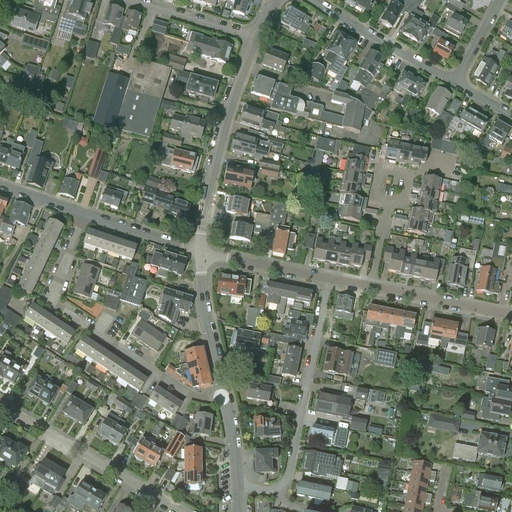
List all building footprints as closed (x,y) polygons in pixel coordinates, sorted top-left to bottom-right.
[(33,10),(42,13),(57,18),(60,8),(54,6),(56,0),(35,0),(36,0),(33,10)] [(67,4),(59,31),(71,35),(73,28),(81,1),(78,0),(71,0),(71,5),(67,4)] [(199,0),(199,3),(214,8),(216,0),(199,0)] [(225,0),(226,0),(235,3),(232,13),(243,16),(244,12),(246,13),(248,7),(250,2),(244,0),(225,0)] [(358,0),(355,8),(366,14),(374,0),(358,0)] [(382,14),(384,15),(380,22),(391,28),(398,16),(402,10),(400,9),(402,5),(393,0),(392,0),(387,10),(386,10),(386,11),(385,10),(382,14)] [(402,35),(409,39),(419,22),(411,18),(420,3),(415,0),(411,0),(404,14),(408,16),(399,31),(402,33),(402,35)] [(450,0),(448,4),(461,11),(464,6),(459,3),(460,0),(450,0)] [(81,1),(73,28),(81,30),(84,21),(86,14),(89,15),(91,7),(89,6),(89,3),(81,1)] [(461,11),(448,4),(445,9),(458,16),(461,11)] [(117,46),(121,31),(125,19),(121,18),(123,11),(108,6),(102,25),(114,28),(113,33),(112,33),(109,44),(117,46)] [(289,7),(285,15),(307,28),(309,26),(307,25),(309,20),(304,16),(305,15),(289,7)] [(57,18),(42,13),(40,18),(16,10),(11,26),(33,33),(36,23),(42,25),(44,20),(55,24),(57,18)] [(127,12),(125,19),(121,31),(136,36),(138,31),(136,31),(141,17),(127,12)] [(307,28),(285,15),(280,23),(295,32),(296,30),(302,34),(304,35),(307,28)] [(419,22),(409,39),(417,43),(418,42),(421,44),(426,35),(428,36),(432,30),(433,31),(434,30),(439,20),(432,16),(428,23),(421,19),(419,22)] [(445,31),(458,39),(459,36),(460,36),(467,23),(453,16),(445,31)] [(151,32),(164,36),(168,25),(154,21),(151,32)] [(501,37),(507,41),(508,38),(511,40),(511,25),(509,24),(501,37)] [(447,37),(434,30),(433,31),(431,35),(444,42),(447,37)] [(323,61),(330,65),(346,38),(337,33),(330,43),(328,42),(324,50),(328,53),(323,61)] [(0,57),(6,62),(8,60),(2,54),(5,50),(0,46),(7,37),(0,34),(0,57)] [(191,34),(188,44),(229,56),(231,47),(215,42),(215,43),(201,39),(202,37),(202,38),(203,37),(191,34)] [(23,36),(20,45),(40,51),(43,42),(23,36)] [(333,80),(339,83),(340,82),(347,69),(342,66),(344,62),(345,62),(356,43),(346,38),(330,65),(329,70),(328,72),(336,76),(333,80)] [(318,44),(311,41),(309,47),(315,50),(318,44)] [(97,45),(92,43),(88,42),(83,58),(92,60),(97,45)] [(432,54),(446,61),(453,49),(439,42),(432,54)] [(229,56),(193,45),(191,53),(210,59),(210,60),(211,60),(210,62),(215,63),(216,61),(226,65),(229,56)] [(117,46),(114,52),(127,56),(129,49),(117,46)] [(261,66),(281,73),(287,57),(268,49),(261,66)] [(497,55),(481,84),(488,88),(499,68),(498,67),(503,58),(506,54),(499,50),(497,55)] [(474,80),(481,84),(497,55),(491,51),(486,60),(485,59),(474,80)] [(376,56),(368,52),(358,70),(359,71),(353,83),(358,86),(376,56)] [(360,87),(352,101),(355,102),(364,107),(361,120),(366,121),(372,112),(370,111),(376,100),(382,104),(390,90),(384,87),(377,99),(366,93),(370,87),(368,86),(372,78),(373,78),(375,79),(378,74),(382,68),(380,67),(383,61),(376,56),(358,86),(360,87)] [(168,59),(165,67),(171,69),(182,72),(185,65),(168,59)] [(129,80),(113,130),(133,135),(138,137),(148,139),(170,70),(136,60),(129,80)] [(309,63),(305,74),(303,79),(318,84),(323,70),(317,68),(317,66),(309,63)] [(27,66),(25,73),(38,77),(40,69),(27,66)] [(303,79),(305,74),(288,67),(284,79),(298,85),(301,78),(303,79)] [(187,87),(186,92),(201,97),(208,99),(212,100),(217,85),(191,77),(191,76),(178,72),(175,84),(187,87)] [(401,90),(406,93),(414,78),(403,72),(395,86),(395,87),(393,91),(399,94),(401,90)] [(38,77),(25,73),(23,81),(36,84),(38,77)] [(112,132),(113,130),(129,80),(108,74),(92,123),(110,128),(109,131),(112,132)] [(66,77),(63,87),(71,90),(75,79),(66,77)] [(255,78),(250,94),(268,100),(268,99),(272,101),(269,110),(321,124),(324,124),(359,133),(361,120),(364,107),(355,102),(352,101),(346,97),(341,96),(333,94),(330,103),(341,106),(341,105),(346,106),(343,118),(321,113),(322,109),(321,107),(288,98),(291,90),(278,86),(278,85),(273,84),(272,83),(271,81),(267,80),(266,81),(255,78)] [(401,100),(398,106),(403,108),(406,102),(407,102),(411,96),(417,99),(425,85),(414,78),(406,93),(401,100)] [(13,89),(33,94),(35,85),(16,79),(13,89)] [(339,83),(333,94),(341,96),(346,86),(340,82),(339,83)] [(332,83),(328,90),(333,93),(337,85),(332,83)] [(429,116),(436,121),(435,123),(446,129),(453,118),(442,111),(450,96),(437,89),(425,109),(431,112),(429,116)] [(15,98),(29,101),(30,95),(17,91),(15,98)] [(161,101),(159,109),(168,111),(169,103),(161,101)] [(454,102),(448,112),(453,115),(459,105),(454,102)] [(56,103),(54,111),(61,113),(64,106),(56,103)] [(405,120),(410,123),(417,109),(412,106),(405,120)] [(244,107),(241,115),(268,124),(279,128),(281,123),(277,122),(279,116),(263,112),(263,113),(244,107)] [(465,108),(458,121),(466,126),(463,130),(467,132),(477,115),(465,108)] [(241,115),(239,124),(259,130),(271,134),(272,130),(278,132),(279,128),(268,124),(241,115)] [(477,115),(467,132),(471,134),(473,130),(481,134),(488,121),(477,115)] [(173,116),(171,122),(202,131),(204,123),(185,118),(185,119),(173,116)] [(73,121),(65,118),(62,128),(70,131),(73,121)] [(202,131),(171,122),(169,130),(181,133),(180,137),(187,139),(187,136),(200,140),(202,131)] [(481,146),(487,149),(490,145),(496,144),(497,143),(500,145),(509,130),(496,123),(488,137),(487,137),(481,146)] [(447,129),(441,140),(447,142),(453,132),(447,129)] [(438,130),(435,136),(441,139),(444,133),(438,130)] [(30,133),(25,148),(32,151),(36,141),(37,136),(30,133)] [(164,135),(162,143),(167,144),(178,147),(180,139),(164,135)] [(234,136),(232,144),(268,153),(270,146),(281,149),(283,143),(268,139),(267,144),(234,136)] [(314,151),(332,156),(334,142),(317,137),(314,151)] [(0,164),(7,167),(14,145),(16,141),(10,139),(8,141),(8,143),(2,141),(0,145),(0,144),(0,164)] [(32,168),(27,184),(42,189),(47,173),(50,174),(53,164),(38,159),(43,144),(36,141),(32,151),(27,166),(32,168)] [(334,141),(334,142),(332,156),(336,157),(337,151),(339,151),(341,143),(334,141)] [(167,144),(162,143),(160,142),(156,156),(163,158),(161,165),(169,167),(169,169),(189,174),(190,172),(194,173),(198,159),(194,158),(194,156),(174,151),(166,149),(167,144)] [(383,161),(395,163),(399,144),(387,142),(383,161)] [(268,153),(232,144),(230,152),(252,158),(259,160),(260,156),(267,158),(268,153)] [(395,163),(406,165),(410,146),(399,144),(395,163)] [(473,144),(468,157),(472,158),(478,147),(473,144)] [(14,145),(7,167),(17,171),(20,162),(22,163),(23,158),(26,149),(14,145)] [(410,146),(406,165),(418,168),(419,163),(424,164),(427,150),(422,149),(410,146)] [(89,177),(96,180),(107,150),(99,147),(89,177)] [(499,158),(507,162),(511,150),(505,147),(499,158)] [(345,161),(343,173),(362,177),(366,158),(347,155),(346,161),(345,161)] [(258,167),(261,168),(278,171),(279,166),(260,161),(258,167)] [(243,196),(248,197),(253,172),(226,167),(222,186),(244,190),(243,196)] [(278,171),(261,168),(259,175),(276,179),(278,171)] [(97,182),(104,184),(107,175),(100,172),(97,182)] [(343,173),(341,184),(360,188),(362,177),(343,173)] [(59,195),(73,199),(80,176),(74,174),(72,182),(64,179),(59,195)] [(423,177),(420,188),(439,192),(441,185),(447,187),(448,182),(423,177)] [(149,179),(146,186),(158,190),(160,182),(149,179)] [(127,186),(143,191),(145,186),(129,181),(127,186)] [(338,196),(340,196),(344,197),(344,196),(358,199),(358,198),(360,188),(341,184),(338,196)] [(100,204),(117,210),(119,203),(123,204),(125,198),(115,195),(116,191),(106,188),(104,192),(104,191),(100,204)] [(156,193),(157,191),(145,188),(140,202),(169,211),(168,216),(177,218),(175,223),(183,225),(184,221),(189,206),(173,201),(173,199),(156,193)] [(419,192),(418,200),(437,203),(439,192),(420,188),(419,192)] [(340,196),(338,207),(342,207),(361,211),(362,205),(366,206),(367,200),(358,198),(358,199),(344,196),(344,197),(340,196)] [(229,198),(226,213),(245,217),(248,202),(229,198)] [(418,200),(416,210),(416,211),(429,213),(429,214),(434,215),(435,215),(437,203),(418,200)] [(268,226),(266,235),(274,237),(271,254),(283,257),(285,250),(291,252),(295,228),(289,227),(288,229),(282,227),(286,206),(274,203),(271,217),(270,217),(268,226)] [(0,229),(0,232),(11,236),(15,224),(24,227),(24,225),(26,225),(28,220),(26,219),(30,208),(15,204),(9,222),(3,220),(0,229)] [(338,212),(338,214),(338,216),(339,217),(340,218),(340,219),(359,223),(361,211),(342,207),(342,208),(340,209),(339,210),(338,212)] [(410,209),(408,221),(427,224),(432,225),(434,215),(429,214),(429,213),(416,211),(416,210),(410,209)] [(511,211),(500,209),(498,216),(511,219),(511,211)] [(268,226),(270,217),(254,214),(252,223),(268,226)] [(48,221),(43,232),(57,239),(62,227),(48,221)] [(427,224),(408,221),(406,232),(425,236),(427,224)] [(266,236),(266,235),(268,226),(252,223),(244,222),(243,227),(232,225),(229,239),(249,243),(251,233),(266,236)] [(83,245),(95,249),(100,235),(88,231),(83,245)] [(452,232),(446,231),(444,238),(451,239),(452,232)] [(43,232),(38,244),(52,250),(57,239),(43,232)] [(95,249),(107,253),(112,239),(100,235),(95,249)] [(304,249),(311,251),(314,236),(307,235),(304,249)] [(315,261),(323,263),(327,245),(321,244),(322,240),(316,238),(312,262),(314,263),(315,261)] [(107,253),(119,257),(124,243),(112,239),(107,253)] [(472,252),(460,250),(458,259),(451,258),(450,266),(449,266),(446,285),(462,289),(466,270),(472,271),(475,253),(477,253),(479,241),(474,240),(472,252)] [(327,263),(335,265),(339,247),(333,246),(333,242),(328,241),(327,245),(323,263),(323,264),(326,265),(327,263)] [(124,243),(119,257),(131,261),(136,247),(124,243)] [(338,266),(347,267),(350,249),(344,248),(345,244),(339,243),(339,247),(335,265),(335,267),(338,267),(338,266)] [(494,243),(492,252),(483,293),(491,294),(498,295),(499,288),(498,287),(498,285),(496,285),(496,283),(494,282),(496,271),(495,271),(497,260),(504,262),(507,246),(494,243)] [(38,244),(33,255),(46,262),(52,250),(38,244)] [(350,249),(347,267),(350,268),(350,266),(360,268),(362,261),(369,263),(372,247),(365,245),(364,250),(357,249),(357,245),(352,244),(350,249)] [(400,275),(403,257),(404,252),(399,251),(398,255),(391,253),(392,248),(385,247),(382,263),(389,264),(387,271),(397,273),(396,275),(400,275)] [(480,292),(483,293),(492,252),(481,249),(479,257),(483,258),(481,268),(480,268),(475,291),(480,292)] [(153,253),(151,259),(160,262),(160,261),(182,268),(185,260),(163,253),(162,256),(153,253)] [(411,279),(411,278),(415,260),(416,256),(410,254),(409,259),(403,257),(400,275),(408,277),(408,279),(411,279)] [(33,255),(27,267),(41,273),(46,262),(33,255)] [(423,282),(423,280),(427,262),(428,258),(422,257),(421,261),(415,260),(411,278),(420,280),(420,281),(423,282)] [(151,259),(149,266),(158,268),(157,270),(158,270),(156,276),(165,279),(167,273),(180,277),(182,268),(160,261),(160,262),(151,259)] [(427,262),(423,280),(432,282),(431,283),(434,284),(436,276),(442,277),(445,261),(433,259),(433,263),(427,262)] [(83,265),(78,279),(95,284),(99,271),(83,265)] [(27,267),(22,278),(36,284),(41,273),(27,267)] [(231,297),(230,305),(240,306),(241,298),(243,298),(245,279),(219,275),(216,295),(231,297)] [(119,301),(139,307),(147,283),(127,277),(119,301)] [(36,284),(22,278),(17,289),(30,296),(36,284)] [(95,284),(78,279),(74,292),(73,294),(89,300),(95,284)] [(266,284),(264,296),(267,296),(265,304),(277,307),(278,302),(278,303),(279,299),(282,287),(281,287),(281,285),(274,283),(274,286),(266,284)] [(278,302),(277,307),(284,308),(285,300),(294,302),(296,290),(296,288),(289,286),(288,289),(282,287),(279,299),(278,303),(278,302)] [(0,290),(0,293),(10,298),(13,292),(2,287),(0,290)] [(311,293),(310,293),(311,290),(304,289),(304,292),(296,290),(294,302),(309,305),(311,293)] [(156,318),(170,326),(174,310),(186,314),(191,298),(164,290),(156,318)] [(0,293),(0,299),(7,303),(10,298),(0,293)] [(107,297),(104,305),(104,306),(103,308),(109,310),(113,298),(107,296),(107,297)] [(334,311),(333,319),(348,323),(353,299),(345,297),(346,297),(339,296),(338,296),(337,296),(336,304),(335,304),(334,311)] [(258,297),(256,311),(255,319),(259,319),(260,311),(262,312),(264,298),(258,297)] [(115,312),(119,300),(113,298),(109,310),(115,312)] [(24,317),(35,325),(43,312),(33,305),(24,317)] [(375,334),(381,309),(369,307),(366,321),(365,326),(372,328),(371,333),(375,334)] [(5,309),(0,310),(0,320),(3,322),(10,313),(5,309)] [(256,311),(248,309),(246,327),(254,329),(255,319),(256,311)] [(388,331),(389,325),(392,312),(381,309),(375,334),(379,335),(380,329),(388,331)] [(286,318),(297,320),(298,313),(288,311),(286,318)] [(35,325),(45,332),(54,319),(43,312),(35,325)] [(394,338),(398,339),(403,314),(392,312),(389,325),(396,327),(394,338)] [(10,313),(3,322),(9,326),(15,316),(10,313)] [(403,314),(398,339),(402,340),(403,334),(411,335),(412,330),(415,316),(403,314)] [(15,316),(9,326),(14,329),(20,319),(15,316)] [(45,332),(56,339),(64,326),(54,319),(45,332)] [(428,335),(441,338),(445,322),(432,320),(428,335)] [(130,335),(143,344),(153,330),(140,321),(130,335)] [(283,335),(283,337),(288,338),(288,337),(290,337),(291,335),(304,337),(306,324),(290,321),(288,330),(284,329),(283,335)] [(445,322),(441,338),(454,341),(457,325),(445,322)] [(64,326),(56,339),(66,346),(75,333),(64,326)] [(5,336),(10,339),(15,331),(9,328),(5,336)] [(22,336),(26,338),(31,331),(27,328),(22,336)] [(477,337),(475,347),(490,350),(493,332),(476,328),(475,337),(477,337)] [(153,330),(143,344),(156,353),(166,338),(153,330)] [(246,333),(238,331),(235,348),(256,353),(257,349),(266,351),(266,349),(272,351),(273,342),(275,335),(266,334),(266,337),(250,334),(250,332),(246,331),(246,333)] [(39,332),(34,339),(38,342),(43,335),(39,332)] [(275,335),(273,342),(287,345),(289,339),(288,338),(283,337),(275,335)] [(76,350),(86,357),(94,345),(84,338),(76,350)] [(45,346),(49,349),(53,342),(49,339),(45,346)] [(384,348),(385,344),(377,343),(375,350),(383,352),(384,348)] [(86,357),(96,364),(105,352),(94,345),(86,357)] [(55,353),(59,356),(64,349),(60,346),(55,353)] [(402,353),(408,355),(410,347),(404,346),(402,353)] [(36,347),(32,353),(39,357),(43,351),(36,347)] [(184,353),(179,354),(182,367),(187,365),(205,362),(202,350),(197,351),(196,348),(184,351),(184,353)] [(287,349),(284,362),(297,365),(300,352),(287,349)] [(327,349),(325,361),(350,366),(353,354),(327,349)] [(0,357),(1,358),(0,359),(0,378),(2,380),(11,364),(7,362),(11,355),(5,351),(3,354),(1,353),(0,354),(0,357)] [(372,365),(393,370),(396,355),(376,351),(372,365)] [(96,364),(107,371),(115,359),(105,352),(96,364)] [(485,369),(493,371),(495,357),(488,355),(485,369)] [(75,366),(78,368),(83,362),(79,359),(75,366)] [(107,371),(117,378),(126,366),(115,359),(107,371)] [(350,366),(325,361),(323,372),(348,377),(350,366)] [(205,362),(187,365),(193,389),(197,388),(198,390),(206,388),(205,386),(210,385),(205,362)] [(297,365),(284,362),(281,376),(294,379),(297,365)] [(426,372),(447,377),(449,370),(420,362),(416,378),(424,380),(426,372)] [(493,375),(500,376),(502,363),(495,362),(493,375)] [(12,364),(2,380),(8,383),(9,382),(14,385),(22,371),(25,372),(27,368),(19,363),(16,367),(12,364)] [(85,373),(89,375),(94,369),(90,366),(85,373)] [(117,378),(128,385),(136,373),(126,366),(117,378)] [(95,380),(99,383),(104,376),(100,373),(95,380)] [(136,373),(128,385),(138,393),(147,380),(136,373)] [(265,383),(279,386),(280,379),(267,376),(265,383)] [(33,397),(37,399),(49,379),(44,377),(42,381),(36,378),(27,393),(28,394),(28,396),(31,398),(33,397)] [(49,379),(37,399),(42,402),(42,404),(45,406),(47,405),(48,406),(57,390),(50,386),(53,382),(49,379)] [(488,379),(486,391),(489,391),(488,399),(492,400),(494,401),(510,404),(511,404),(511,390),(504,389),(505,382),(488,379)] [(105,387),(110,389),(114,383),(110,380),(105,387)] [(85,387),(90,390),(94,384),(88,381),(85,387)] [(65,392),(70,395),(76,385),(71,382),(65,392)] [(94,384),(90,390),(95,393),(99,387),(94,384)] [(246,399),(267,403),(270,389),(249,385),(246,399)] [(349,385),(347,397),(354,398),(356,386),(349,385)] [(119,389),(114,396),(116,397),(118,399),(123,392),(119,389)] [(157,389),(149,401),(156,405),(153,410),(150,416),(155,419),(161,408),(169,397),(157,389)] [(365,402),(373,404),(376,393),(367,391),(357,389),(355,400),(364,402),(365,402)] [(114,396),(111,394),(105,405),(110,408),(116,397),(114,396)] [(318,395),(316,403),(349,410),(351,401),(339,398),(339,395),(333,394),(333,398),(326,396),(326,395),(320,394),(320,395),(318,395)] [(137,395),(130,405),(135,408),(142,398),(137,395)] [(395,416),(400,417),(405,397),(400,396),(395,416)] [(135,408),(135,409),(140,412),(147,400),(142,397),(142,398),(135,408)] [(169,397),(161,408),(173,416),(181,405),(169,397)] [(62,413),(72,419),(81,405),(74,401),(75,400),(73,399),(73,400),(71,398),(70,400),(67,402),(66,404),(66,406),(62,413)] [(494,401),(492,400),(490,409),(483,407),(480,419),(495,422),(496,416),(507,418),(510,404),(494,401)] [(129,406),(123,403),(120,409),(125,412),(129,406)] [(316,403),(315,411),(326,413),(325,415),(342,418),(342,421),(352,423),(350,430),(364,433),(366,421),(348,418),(349,410),(316,403)] [(81,405),(72,419),(83,425),(86,419),(89,418),(90,415),(90,413),(92,411),(89,409),(88,408),(88,409),(81,405)] [(134,409),(129,406),(125,412),(130,415),(134,409)] [(474,417),(468,416),(469,413),(462,412),(460,420),(473,422),(474,417)] [(97,435),(107,441),(119,421),(109,415),(97,435)] [(193,426),(190,433),(193,435),(200,436),(200,437),(202,437),(202,436),(208,437),(211,418),(193,415),(192,421),(196,422),(195,427),(193,426)] [(169,428),(174,431),(181,419),(176,416),(169,428)] [(457,433),(459,421),(430,416),(428,428),(457,433)] [(253,422),(254,431),(279,429),(279,423),(274,424),(274,422),(269,422),(269,421),(263,421),(263,418),(254,419),(253,422)] [(181,419),(174,431),(180,434),(187,422),(181,419)] [(119,421),(107,441),(110,442),(109,443),(114,446),(115,445),(118,447),(127,433),(121,429),(124,424),(119,421)] [(151,435),(156,438),(164,426),(158,423),(151,435)] [(322,445),(327,446),(344,449),(348,431),(331,427),(330,431),(312,427),(310,437),(323,439),(322,445)] [(279,429),(254,431),(255,440),(280,438),(279,429)] [(164,455),(172,459),(183,441),(184,438),(176,434),(164,455)] [(455,445),(452,458),(474,463),(476,454),(501,459),(505,439),(495,437),(490,436),(480,434),(477,449),(455,445)] [(142,461),(143,462),(152,446),(146,443),(147,441),(147,440),(143,438),(132,455),(137,458),(137,460),(140,462),(142,461)] [(0,458),(3,461),(14,444),(8,440),(7,442),(2,439),(0,441),(0,458)] [(184,443),(184,462),(200,462),(200,460),(202,460),(202,456),(200,455),(200,449),(195,449),(195,443),(187,443),(184,443)] [(14,444),(3,461),(6,462),(2,468),(8,471),(11,466),(15,468),(22,457),(24,458),(28,452),(14,444)] [(152,446),(143,462),(144,462),(145,464),(148,466),(149,465),(154,468),(165,450),(160,448),(159,448),(158,449),(152,446)] [(258,474),(258,475),(271,474),(275,474),(275,465),(271,465),(271,461),(272,461),(272,460),(276,460),(276,452),(254,453),(255,472),(256,472),(258,474)] [(305,452),(303,463),(340,470),(342,462),(327,459),(327,457),(305,452)] [(38,479),(45,483),(54,468),(53,467),(53,465),(50,464),(49,464),(43,461),(39,468),(37,467),(32,475),(35,477),(34,479),(37,481),(38,479)] [(184,462),(184,473),(200,473),(202,472),(202,468),(200,467),(200,462),(184,462)] [(413,462),(411,474),(434,478),(435,474),(429,472),(431,465),(413,462)] [(340,470),(303,463),(301,473),(316,476),(317,476),(325,478),(325,475),(339,478),(340,470)] [(377,470),(388,472),(390,466),(378,463),(377,470)] [(45,483),(41,490),(51,496),(55,489),(58,491),(63,482),(61,481),(65,474),(60,471),(59,469),(57,468),(55,468),(54,468),(45,483)] [(168,470),(163,479),(170,483),(175,474),(168,470)] [(200,473),(184,473),(181,473),(181,479),(184,479),(184,489),(186,491),(199,491),(200,489),(200,473)] [(411,474),(409,485),(426,488),(428,482),(433,483),(434,478),(411,474)] [(481,489),(497,492),(500,479),(483,476),(479,475),(477,482),(482,482),(481,489)] [(17,487),(23,491),(28,481),(22,478),(17,487)] [(346,482),(344,491),(356,494),(358,484),(346,482)] [(69,496),(66,502),(70,504),(69,505),(81,511),(85,505),(94,489),(88,485),(87,487),(81,483),(73,498),(69,496)] [(299,484),(296,496),(314,500),(327,503),(328,499),(330,490),(299,484)] [(409,485),(406,496),(430,500),(431,496),(425,495),(426,488),(409,485)] [(1,496),(7,500),(12,491),(7,488),(1,496)] [(451,488),(449,500),(455,502),(458,489),(451,488)] [(94,489),(85,505),(81,511),(82,511),(98,511),(100,510),(99,509),(105,498),(100,494),(101,493),(94,489)] [(465,494),(462,506),(488,511),(493,511),(496,500),(479,496),(479,497),(465,494)] [(406,496),(404,507),(422,511),(423,504),(429,505),(430,500),(406,496)] [(49,506),(54,509),(60,500),(54,497),(49,506)]
